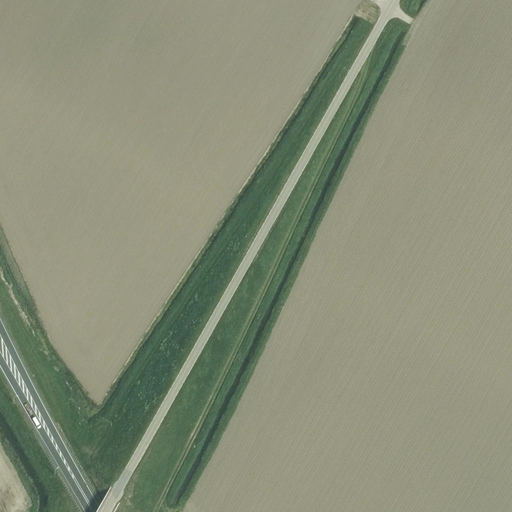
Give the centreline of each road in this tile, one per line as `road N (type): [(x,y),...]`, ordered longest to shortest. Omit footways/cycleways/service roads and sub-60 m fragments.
road 1 (unclassified): [(105,511),(394,0)]
road 2 (trunk): [(96,511),(0,326)]
road 3 (trunk): [(0,358),(90,511)]
